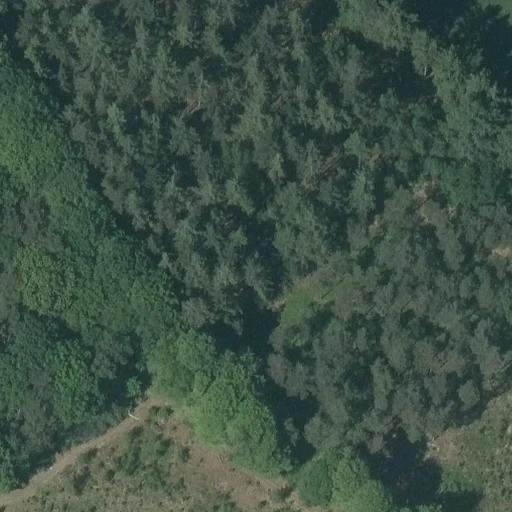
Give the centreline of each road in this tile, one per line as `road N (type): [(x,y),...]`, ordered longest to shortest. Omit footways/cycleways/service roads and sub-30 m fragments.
road 1 (track): [(304,511),(246,473),(180,406),(162,400),(147,364),(0,157)]
road 2 (track): [(162,400),(0,502)]
